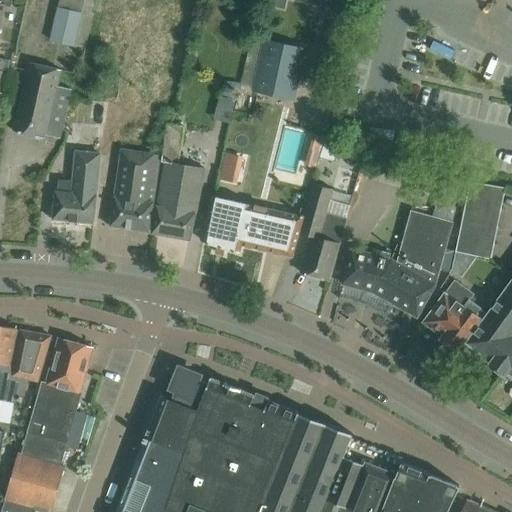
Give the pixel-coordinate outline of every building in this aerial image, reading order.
[(13,6),(13,0),(0,0),(0,38),(6,5),(13,6)] [(59,0),(50,40),(86,49),(97,0),(59,0)] [(265,38),(253,90),(269,94),(273,78),(297,83),(304,48),(265,38)] [(47,138),(63,69),(31,62),(15,130),(47,138)] [(169,124),(164,155),(163,161),(168,163),(154,232),(192,239),(198,206),(200,207),(207,167),(181,164),(186,126),(169,124)] [(162,154),(123,148),(111,226),(150,232),(162,154)] [(94,223),(97,196),(101,152),(75,149),(72,181),(58,179),(57,191),(56,191),(53,219),(94,223)] [(494,257),(508,185),(472,178),(458,250),(494,257)] [(313,184),(304,216),(299,233),(311,236),(311,235),(319,237),(326,212),(328,212),(334,190),(313,184)] [(292,256),(299,233),(304,216),(213,195),(203,242),(217,246),(215,252),(224,254),(226,248),(239,252),(241,244),(292,256)] [(343,283),(339,298),(366,305),(367,304),(373,308),(372,308),(387,317),(395,303),(418,316),(436,283),(435,283),(452,222),(412,211),(398,262),(392,259),(352,248),(343,283)] [(311,235),(311,236),(301,271),(330,279),(347,218),(328,212),(326,212),(319,237),(311,235)] [(457,349),(480,317),(465,306),(475,293),(455,279),(425,321),(443,334),(441,337),(457,349)] [(511,280),(467,341),(492,359),(489,362),(505,373),(507,370),(511,373),(511,280)] [(0,463),(6,432),(0,430),(0,399),(15,402),(18,400),(19,402),(22,399),(21,398),(24,396),(26,387),(22,382),(23,379),(38,382),(52,337),(21,332),(21,333),(17,332),(18,331),(0,327),(0,463)] [(30,511),(32,508),(47,511),(50,511),(64,467),(61,466),(81,394),(79,393),(91,349),(75,344),(74,345),(59,341),(47,384),(42,383),(36,404),(26,440),(23,439),(21,446),(24,447),(22,455),(20,454),(3,511),(4,511),(30,511)] [(161,393),(115,511),(447,511),(460,486),(401,462),(403,458),(351,438),(353,434),(210,378),(208,383),(201,380),(202,378),(180,370),(172,392),(174,392),(171,399),(163,396),(164,394),(161,393)] [(487,511),(467,501),(460,511),(487,511)]
